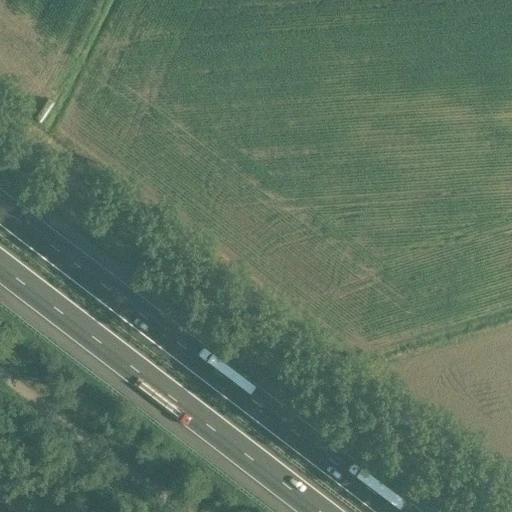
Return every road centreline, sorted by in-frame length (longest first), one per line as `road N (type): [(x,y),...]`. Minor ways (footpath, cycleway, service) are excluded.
road 1 (motorway): [(491,511),(72,210),(0,177)]
road 2 (motorway): [(401,511),(0,203)]
road 3 (motorway): [(0,270),(314,511)]
road 4 (track): [(182,511),(0,372)]
road 5 (motorway): [(0,379),(154,511)]
